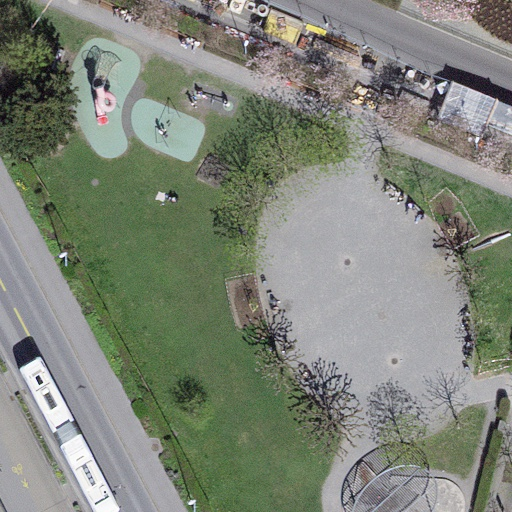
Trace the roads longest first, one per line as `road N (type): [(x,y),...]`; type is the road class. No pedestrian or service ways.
road 1 (residential): [(260,0),(511,116)]
road 2 (primary): [(0,281),(121,511)]
